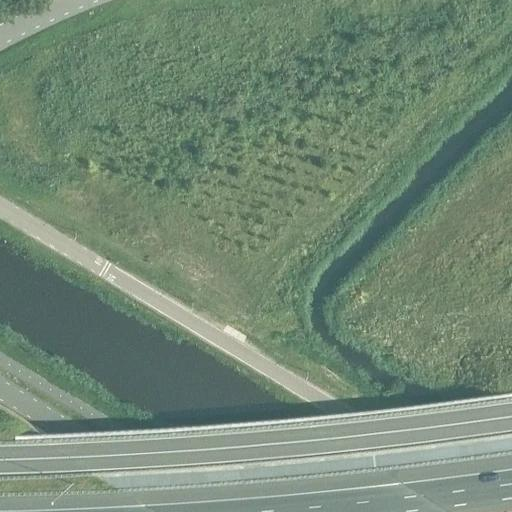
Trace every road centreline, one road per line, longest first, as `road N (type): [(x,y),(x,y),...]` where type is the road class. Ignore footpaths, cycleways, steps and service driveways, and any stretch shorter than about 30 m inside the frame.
road 1 (tertiary): [(0,205),(504,511)]
road 2 (secondary): [(202,511),(0,390)]
road 3 (motorway): [(511,488),(336,511)]
